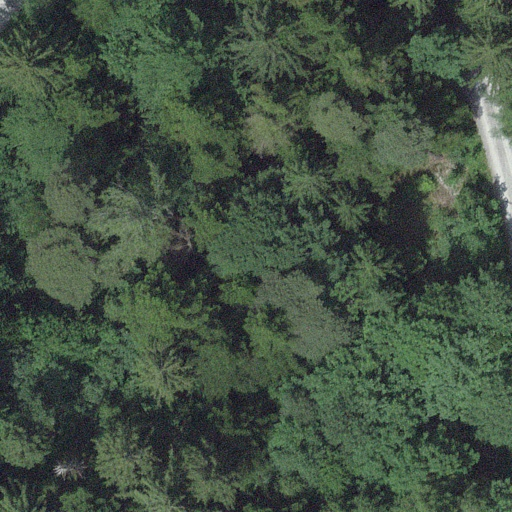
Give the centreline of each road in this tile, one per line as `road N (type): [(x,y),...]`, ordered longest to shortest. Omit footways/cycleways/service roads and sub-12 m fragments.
road 1 (track): [(0,15),(15,0),(464,0),(511,192)]
road 2 (track): [(218,0),(398,355),(434,511)]
